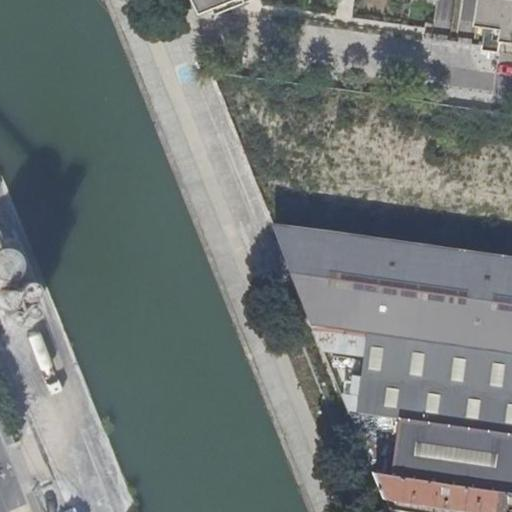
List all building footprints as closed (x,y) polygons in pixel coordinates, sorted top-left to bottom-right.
[(199,0),(204,11),(220,13),(234,7),(232,1),(234,0),(247,0),(248,2),(252,0),(199,0)] [(511,0),(492,0),(486,51),(503,53),(505,37),(511,38),(511,0)] [(511,261),(277,229),(319,332),(511,358),(511,261)] [(0,235),(0,274),(20,266),(6,233),(0,235)] [(20,266),(0,274),(0,301),(27,290),(29,289),(20,266)] [(27,290),(0,301),(0,318),(2,323),(34,309),(27,290)] [(511,358),(319,332),(329,356),(371,362),(364,418),(404,423),(472,432),(511,437),(511,358)] [(511,437),(472,432),(404,423),(396,481),(499,495),(511,496),(511,437)] [(396,481),(378,478),(388,504),(447,511),(511,511),(511,496),(499,495),(396,481)]
